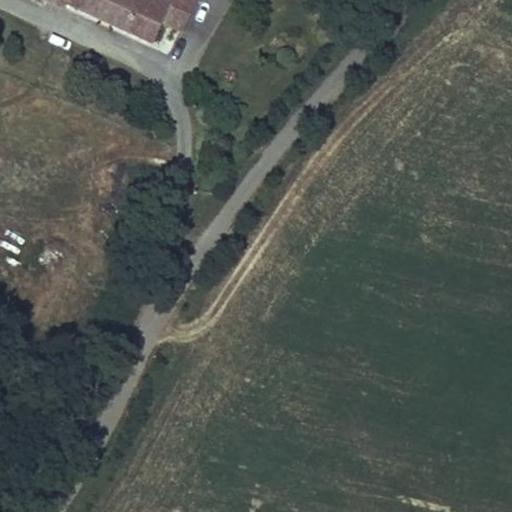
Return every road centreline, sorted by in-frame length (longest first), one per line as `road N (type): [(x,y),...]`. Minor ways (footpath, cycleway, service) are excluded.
road 1 (unclassified): [(55,511),(170,296),(242,192),(405,0)]
road 2 (unknown): [(164,307),(153,267),(156,195),(175,65),(204,0)]
road 3 (unknown): [(163,149),(134,78),(0,12)]
